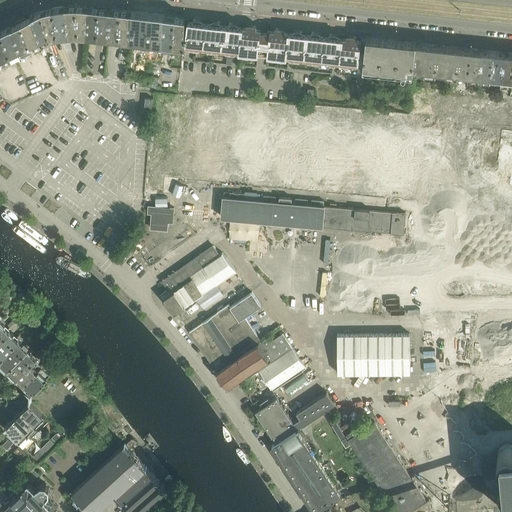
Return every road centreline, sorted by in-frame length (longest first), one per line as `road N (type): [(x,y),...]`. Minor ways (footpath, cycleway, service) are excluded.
road 1 (unclassified): [(302,511),(140,292),(0,188)]
road 2 (secondary): [(228,0),(511,29)]
road 3 (unknown): [(239,255),(271,286),(355,297),(366,277),(354,262)]
road 4 (unknown): [(222,231),(359,241)]
